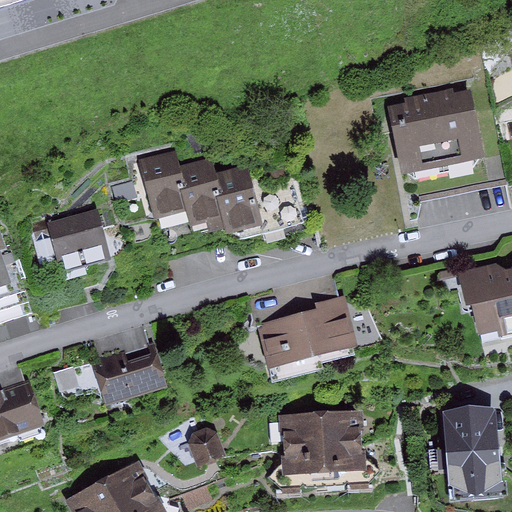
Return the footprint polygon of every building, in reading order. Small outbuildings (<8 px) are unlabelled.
[(485,162),(472,93),(454,97),(453,93),(405,102),(406,107),(388,110),(401,178),(485,162)] [(173,156),(142,164),(155,218),(187,209),(177,170),(173,156)] [(209,161),(177,170),(187,209),(192,227),(223,218),(214,181),(209,161)] [(282,163),(214,181),(223,218),(228,236),(297,219),(282,163)] [(96,215),(37,230),(45,263),(59,260),(62,273),(107,262),(96,215)] [(0,223),(0,311),(24,303),(0,223)] [(511,262),(457,274),(466,314),(473,312),(478,340),(497,336),(498,341),(511,338),(511,262)] [(315,315),(261,327),(271,369),(353,350),(342,303),(314,310),(315,315)] [(151,350),(96,365),(107,405),(162,390),(151,350)] [(0,443),(41,431),(28,388),(0,396),(0,443)] [(495,410),(442,415),(450,507),(508,503),(507,486),(502,486),(495,410)] [(356,422),(286,425),(288,475),(358,471),(356,422)] [(187,444),(200,479),(227,469),(215,435),(187,444)] [(156,511),(137,474),(76,505),(79,511),(156,511)]
